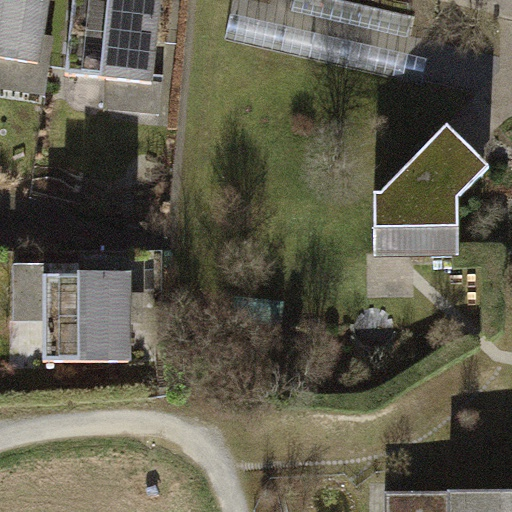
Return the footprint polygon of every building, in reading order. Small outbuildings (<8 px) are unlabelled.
[(54,7),(11,0),(0,0),(0,68),(41,76),(54,7)] [(156,19),(98,10),(86,87),(145,96),(156,19)] [(499,189),(460,151),(384,215),(387,245),(465,242),(465,213),(499,189)] [(129,295),(76,296),(79,379),(132,377),(129,295)] [(511,511),(511,489),(372,490),(371,511),(511,511)]
